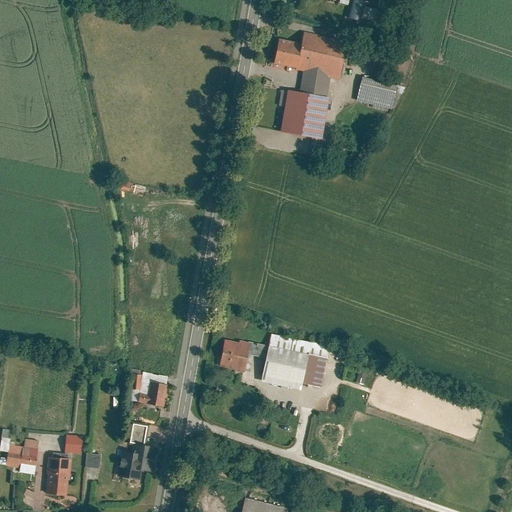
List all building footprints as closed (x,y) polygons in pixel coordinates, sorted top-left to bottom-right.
[(346,41),(301,32),(299,43),(294,67),(294,69),(302,70),(328,75),(339,77),(346,41)] [(299,43),(275,39),(271,62),(294,67),(299,43)] [(302,70),(298,93),(324,98),(328,75),(302,70)] [(394,85),(359,77),(353,101),(388,110),(394,85)] [(298,93),(286,90),(278,131),(318,139),(326,98),(324,98),(298,93)] [(268,334),(265,346),(322,358),(325,347),(268,334)] [(223,339),(217,365),(242,370),(246,354),(248,342),(237,339),(237,342),(223,339)] [(248,342),(246,354),(263,357),(265,346),(248,342)] [(322,358),(265,346),(263,357),(257,381),(297,390),(298,382),(319,387),(326,359),(322,358)] [(366,374),(358,371),(354,382),(362,385),(366,374)] [(140,376),(131,374),(129,387),(138,389),(140,376)] [(166,385),(149,382),(147,395),(146,402),(163,405),(166,385)] [(90,395),(76,393),(75,403),(89,406),(90,395)] [(147,395),(139,394),(138,401),(146,402),(147,395)] [(147,426),(129,423),(126,442),(132,443),(143,445),(147,426)] [(82,437),(65,435),(62,451),(80,454),(82,437)] [(11,439),(1,437),(0,441),(0,451),(9,453),(10,445),(11,439)] [(36,440),(25,438),(23,447),(35,448),(36,440)] [(138,480),(139,470),(150,471),(154,447),(143,445),(132,443),(131,452),(120,450),(115,476),(138,480)] [(23,447),(10,445),(9,453),(7,465),(19,467),(20,462),(35,465),(37,449),(35,448),(23,447)] [(100,455),(86,453),(84,466),(98,468),(100,455)] [(68,459),(47,457),(44,493),(65,495),(68,459)] [(284,511),(286,508),(246,498),(242,511),(284,511)]
